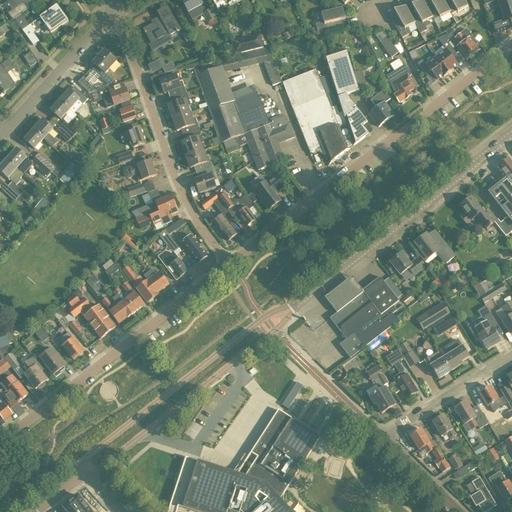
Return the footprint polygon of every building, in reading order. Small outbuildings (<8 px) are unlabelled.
[(206,12),(202,5),(199,0),(180,0),(192,20),(203,15),(208,24),(216,19),(211,9),(206,12)] [(211,0),(217,10),(236,0),(211,0)] [(450,13),(444,2),(442,0),(429,0),(432,4),(426,7),(432,18),(433,21),(439,17),(440,18),(449,13),(450,13)] [(450,13),(449,13),(451,15),(457,12),(457,13),(468,7),(463,0),(446,0),(444,2),(450,13)] [(501,9),(511,5),(511,0),(482,0),(484,5),(499,1),(501,9)] [(248,2),(243,4),(246,10),(251,8),(248,2)] [(432,18),(426,7),(423,2),(412,5),(412,6),(414,10),(409,13),(415,24),(414,24),(418,30),(423,27),(422,24),(432,18)] [(13,20),(27,9),(22,3),(8,14),(13,20)] [(511,5),(501,9),(504,18),(492,26),(497,34),(509,26),(506,22),(511,19),(511,5)] [(51,33),(68,21),(57,6),(23,31),(34,46),(40,42),(33,33),(45,25),(51,33)] [(415,24),(409,13),(406,8),(406,7),(394,11),(396,15),(390,19),(402,39),(410,34),(409,27),(414,24),(415,24)] [(151,26),(143,31),(151,45),(158,41),(160,44),(170,38),(170,36),(179,31),(166,8),(157,14),(159,18),(150,23),(151,26)] [(317,34),(342,27),(340,21),(345,20),(342,8),(321,13),(323,21),(315,24),(317,34)] [(450,39),(456,34),(451,28),(446,33),(450,39)] [(461,33),(454,38),(460,45),(457,48),(460,52),(466,60),(479,51),(475,46),(477,44),(472,37),(467,41),(461,33)] [(235,55),(263,48),(260,35),(231,42),(235,55)] [(445,35),(439,39),(443,44),(447,42),(448,40),(445,35)] [(435,58),(448,74),(453,71),(452,70),(457,66),(451,58),(456,54),(447,42),(443,44),(442,46),(445,50),(435,58)] [(390,43),(383,47),(394,62),(400,58),(390,43)] [(245,54),(229,58),(233,71),(263,64),(273,61),(269,48),(245,54)] [(105,74),(106,73),(116,61),(105,51),(93,64),(96,67),(105,74)] [(353,146),(369,134),(368,133),(371,131),(371,130),(367,125),(368,123),(346,95),(358,91),(355,78),(353,73),(347,52),(326,59),(342,112),(344,118),(346,124),(351,140),(353,146)] [(31,66),(36,62),(30,53),(25,57),(31,66)] [(0,97),(11,90),(9,88),(15,84),(7,73),(10,70),(19,64),(13,56),(3,63),(4,65),(0,68),(0,97)] [(443,78),(448,74),(435,58),(426,65),(422,60),(417,64),(427,77),(431,73),(437,81),(443,77),(443,78)] [(235,101),(224,73),(219,60),(193,66),(221,144),(223,143),(228,155),(241,150),(239,147),(248,143),(255,162),(247,165),(250,173),(258,170),(259,170),(283,161),(277,144),(295,138),(289,122),(287,123),(285,117),(282,116),(268,121),(258,93),(235,101)] [(405,64),(388,76),(394,91),(396,95),(394,96),(400,104),(404,101),(405,101),(411,97),(409,93),(415,88),(408,77),(411,75),(405,64)] [(114,81),(106,73),(105,74),(96,67),(93,71),(110,86),(114,81)] [(316,70),(282,83),(308,150),(309,150),(322,145),(326,156),(329,164),(347,151),(348,150),(345,142),(343,137),(339,127),(334,116),(331,108),(320,79),(316,70)] [(361,70),(353,73),(355,78),(363,76),(361,70)] [(269,77),(272,86),(282,82),(279,74),(269,77)] [(332,107),(337,105),(326,76),(321,78),(332,107)] [(89,94),(98,91),(84,77),(79,83),(87,91),(88,92),(89,94)] [(170,100),(187,94),(182,82),(178,83),(176,77),(160,82),(165,95),(168,94),(170,100)] [(121,104),(130,101),(126,90),(111,95),(108,88),(98,91),(89,94),(89,95),(92,103),(103,99),(106,107),(114,104),(115,106),(121,104)] [(71,111),(71,110),(80,100),(69,91),(60,101),(71,111)] [(378,128),(394,116),(384,104),(390,100),(383,91),(371,100),(375,107),(372,110),(373,112),(369,115),(378,128)] [(173,118),(189,113),(187,107),(191,106),(187,94),(170,100),(172,106),(169,107),(173,118)] [(90,100),(84,102),(89,115),(95,113),(90,100)] [(77,116),(71,110),(71,111),(60,101),(51,111),(56,116),(61,121),(66,116),(72,121),(77,116)] [(130,101),(121,104),(123,110),(119,111),(124,123),(136,118),(130,101)] [(336,106),(331,108),(334,116),(339,127),(346,124),(344,118),(342,112),(339,113),(336,106)] [(182,135),(199,129),(195,119),(192,120),(189,113),(173,118),(177,130),(180,128),(182,135)] [(102,131),(110,128),(107,119),(98,122),(102,131)] [(49,135),(53,130),(47,125),(43,120),(33,131),(44,140),(52,148),(57,142),(49,135)] [(65,124),(61,128),(72,138),(76,134),(65,124)] [(61,128),(57,133),(68,143),(72,138),(61,128)] [(145,145),(139,129),(120,136),(123,143),(129,141),(132,149),(145,145)] [(186,155),(202,149),(200,144),(204,143),(199,129),(182,135),(184,141),(181,142),(186,155)] [(35,150),(44,140),(33,131),(24,140),(35,150)] [(218,138),(212,140),(214,146),(220,144),(218,138)] [(351,140),(345,142),(348,150),(353,146),(351,140)] [(46,167),(34,158),(30,162),(16,149),(15,150),(12,149),(10,152),(12,154),(6,160),(24,175),(32,165),(41,173),(45,168),(46,167)] [(196,173),(212,167),(208,156),(205,157),(202,149),(186,155),(190,168),(193,167),(196,173)] [(120,166),(134,161),(131,151),(116,156),(120,166)] [(46,167),(45,168),(64,184),(69,179),(61,172),(60,172),(38,153),(34,158),(46,167)] [(511,161),(509,158),(497,168),(506,179),(511,174),(511,161)] [(20,179),(24,175),(6,160),(0,167),(0,171),(12,182),(8,187),(19,197),(23,192),(16,186),(20,181),(20,179)] [(155,176),(150,161),(137,165),(130,168),(130,167),(124,168),(124,170),(124,172),(124,173),(124,175),(125,176),(125,178),(126,178),(128,179),(133,177),(133,176),(136,175),(138,182),(142,181),(155,176)] [(212,167),(196,173),(198,179),(194,181),(199,194),(216,188),(213,181),(217,180),(212,167)] [(511,174),(506,179),(488,193),(511,222),(511,174)] [(266,183),(255,191),(269,210),(272,208),(273,210),(279,205),(278,204),(280,202),(275,194),(283,188),(275,177),(266,183)] [(153,181),(144,183),(146,192),(155,190),(153,181)] [(125,200),(145,193),(142,184),(127,189),(128,191),(123,193),(125,200)] [(15,201),(19,197),(8,187),(4,192),(15,201)] [(218,200),(228,213),(234,220),(239,216),(247,227),(256,220),(249,210),(253,206),(252,204),(247,197),(246,196),(239,201),(235,200),(232,202),(225,193),(222,195),(219,191),(214,194),(219,200),(218,200)] [(204,210),(213,204),(218,200),(219,200),(214,194),(200,205),(204,210)] [(251,194),(247,197),(252,204),(257,201),(251,194)] [(140,218),(174,203),(170,195),(155,202),(156,204),(137,212),(139,217),(140,218)] [(485,215),(472,198),(460,207),(465,214),(460,217),(466,225),(476,217),(485,229),(497,221),(490,212),(485,215)] [(223,217),(228,213),(218,200),(213,204),(222,215),(223,217)] [(140,218),(139,217),(136,219),(141,230),(153,224),(154,226),(162,223),(163,226),(172,222),(170,219),(179,215),(174,203),(140,218)] [(237,234),(223,217),(222,215),(213,222),(228,241),(237,234)] [(165,231),(169,236),(176,231),(177,232),(186,225),(182,219),(165,231)] [(169,236),(165,231),(158,235),(171,252),(172,254),(179,249),(169,236)] [(432,243),(427,236),(425,234),(414,243),(418,249),(416,251),(424,262),(435,253),(445,265),(455,257),(439,237),(432,243)] [(132,249),(135,246),(130,241),(131,240),(126,235),(122,239),(132,249)] [(183,243),(179,246),(187,256),(190,254),(198,264),(208,257),(194,239),(185,246),(183,243)] [(112,259),(117,254),(112,250),(108,254),(112,259)] [(178,261),(172,254),(171,252),(170,253),(166,252),(158,258),(167,270),(171,267),(170,267),(178,261)] [(390,263),(385,267),(391,275),(396,271),(400,275),(400,276),(408,269),(413,275),(414,276),(425,267),(418,258),(410,265),(407,260),(404,256),(401,253),(390,262),(390,263)] [(170,267),(171,267),(179,279),(189,272),(179,259),(178,261),(170,267)] [(115,265),(105,273),(109,278),(119,270),(115,265)] [(137,279),(127,267),(122,271),(147,304),(159,295),(158,293),(169,285),(160,272),(156,275),(152,270),(144,276),(148,281),(145,283),(140,277),(137,279)] [(99,282),(93,275),(87,283),(91,288),(99,282)] [(336,314),(330,319),(346,340),(339,345),(350,358),(364,347),(385,331),(397,322),(395,319),(391,315),(396,311),(393,306),(398,302),(397,300),(383,283),(379,277),(378,278),(362,290),(361,291),(363,293),(336,314)] [(481,283),(484,291),(493,288),(490,280),(481,283)] [(123,296),(136,312),(144,306),(134,293),(126,283),(121,287),(126,294),(124,296),(123,296)] [(480,284),(474,288),(480,297),(486,294),(480,284)] [(489,292),(493,299),(506,291),(502,284),(489,292)] [(123,296),(124,296),(118,289),(113,293),(116,296),(112,299),(114,302),(115,302),(127,319),(136,312),(123,296)] [(406,305),(414,299),(409,294),(402,300),(406,305)] [(91,312),(93,310),(84,298),(79,302),(75,295),(67,301),(72,308),(68,311),(70,314),(64,319),(70,326),(69,326),(77,335),(82,331),(74,322),(74,319),(81,313),(84,317),(101,339),(107,334),(95,317),(91,312)] [(115,302),(114,302),(111,305),(106,298),(101,302),(110,313),(119,325),(127,319),(115,302)] [(510,335),(511,333),(511,301),(501,308),(507,318),(502,321),(510,335)] [(423,330),(450,313),(443,302),(416,319),(423,330)] [(95,317),(107,334),(116,327),(99,306),(93,310),(91,312),(95,317)] [(475,330),(471,332),(476,339),(478,338),(485,350),(499,342),(492,330),(498,326),(496,323),(491,315),(488,310),(480,315),(481,317),(484,323),(474,329),(475,330)] [(455,333),(461,329),(453,316),(447,319),(455,333)] [(64,330),(69,326),(63,318),(58,322),(64,330)] [(3,330),(0,331),(0,356),(1,360),(15,349),(9,330),(4,332),(3,330)] [(41,345),(48,339),(42,332),(35,337),(41,345)] [(371,352),(390,337),(386,332),(367,346),(371,352)] [(72,340),(67,333),(62,337),(67,344),(64,346),(74,359),(83,352),(73,339),(72,340)] [(404,356),(403,357),(404,359),(410,368),(420,362),(407,342),(399,347),(404,356)] [(442,359),(450,372),(462,364),(461,363),(469,358),(462,347),(457,349),(454,344),(446,349),(449,354),(442,358),(442,359)] [(46,353),(39,358),(44,365),(53,376),(54,375),(56,377),(61,373),(60,373),(59,371),(64,367),(60,362),(61,361),(57,355),(52,348),(46,353)] [(398,350),(386,357),(391,367),(393,365),(399,362),(404,359),(403,357),(398,350)] [(442,359),(442,358),(438,352),(424,361),(427,366),(426,367),(425,370),(428,374),(431,374),(432,374),(435,377),(436,376),(438,379),(450,372),(442,359)] [(11,353),(4,358),(14,371),(21,365),(11,353)] [(4,358),(0,361),(0,376),(0,377),(11,368),(13,371),(14,371),(4,358)] [(29,361),(20,368),(25,375),(36,389),(37,388),(40,389),(45,385),(45,382),(46,381),(40,373),(43,370),(34,358),(29,361)] [(395,382),(389,386),(394,395),(400,391),(406,399),(417,392),(406,375),(404,372),(405,371),(399,362),(393,365),(399,374),(393,378),(395,382)] [(367,372),(366,373),(372,382),(374,381),(380,391),(369,398),(374,406),(376,405),(382,413),(396,405),(387,392),(391,389),(387,383),(388,383),(378,366),(377,366),(367,372)] [(5,387),(0,391),(0,393),(6,400),(11,408),(18,403),(22,400),(25,397),(27,395),(18,383),(17,384),(12,377),(3,384),(5,387)] [(289,409),(302,385),(296,382),(283,406),(289,409)] [(500,391),(508,404),(511,401),(511,394),(510,391),(507,386),(506,387),(500,391)] [(500,408),(496,401),(498,400),(490,387),(479,394),(487,407),(489,406),(493,413),(500,408)] [(471,410),(466,402),(455,409),(464,425),(462,426),(467,433),(477,427),(479,430),(481,429),(483,432),(487,429),(485,426),(488,424),(477,406),(471,410)] [(12,415),(4,403),(0,405),(0,417),(3,421),(12,415)] [(290,511),(279,500),(319,438),(278,411),(251,453),(258,457),(245,477),(186,458),(167,511),(175,511),(178,506),(196,511),(290,511)] [(456,436),(452,430),(443,416),(433,423),(441,436),(445,434),(449,440),(456,436)] [(429,444),(421,430),(410,437),(419,451),(420,450),(421,453),(418,454),(420,458),(438,447),(434,441),(429,444)] [(441,473),(450,468),(439,448),(432,452),(436,460),(434,462),(438,469),(439,469),(441,473)] [(477,458),(488,451),(485,448),(475,454),(477,458)] [(492,463),(499,459),(493,449),(485,453),(492,463)] [(454,470),(462,465),(455,455),(447,460),(454,470)] [(462,477),(476,468),(472,462),(458,472),(462,477)] [(506,483),(500,472),(489,479),(496,491),(498,489),(505,501),(511,496),(511,488),(508,482),(506,483)] [(479,478),(472,483),(472,484),(476,491),(478,491),(479,492),(472,496),(470,498),(476,508),(478,506),(481,511),(487,511),(491,510),(490,508),(495,505),(479,478)] [(90,511),(78,496),(63,508),(66,511),(90,511)]
